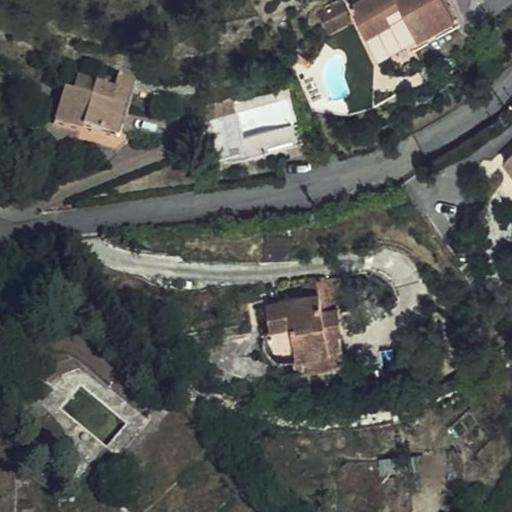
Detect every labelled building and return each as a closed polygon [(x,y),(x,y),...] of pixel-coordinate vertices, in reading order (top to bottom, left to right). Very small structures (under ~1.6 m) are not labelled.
[(343,0),(319,11),(329,33),(354,22),(343,0)] [(484,0),(444,0),(431,10),(450,34),(488,5),(484,0)] [(416,1),(400,12),(406,21),(415,17),(423,11),(416,1)] [(349,49),(384,102),(453,53),(423,11),(415,17),(406,21),(400,12),(349,49)] [(338,46),(318,62),(330,78),(350,62),(338,46)] [(210,104),(222,154),(245,148),(242,135),(292,122),(283,86),(210,104)] [(111,124),(106,140),(123,145),(134,115),(116,109),(111,124)] [(111,124),(78,113),(73,129),(65,126),(52,162),(78,171),(81,163),(112,176),(115,168),(123,145),(106,140),(111,124)] [(209,162),(214,181),(241,174),(236,156),(209,162)] [(112,176),(81,163),(78,171),(75,178),(116,192),(132,174),(115,168),(112,176)] [(298,297),(299,273),(273,272),(274,296),(298,297)] [(314,320),(317,330),(346,325),(350,347),(365,344),(358,312),(314,320)] [(287,325),(261,330),(264,348),(277,345),(281,365),(273,366),(278,388),(288,397),(305,398),(307,410),(324,406),(322,393),(354,387),(350,367),(354,367),(350,347),(346,325),(317,330),(317,334),(290,339),(287,325)] [(46,398),(63,383),(85,382),(70,367),(49,368),(34,384),(46,398)] [(354,387),(322,393),(324,406),(356,400),(354,387)] [(18,423),(34,406),(23,394),(6,412),(18,423)]
